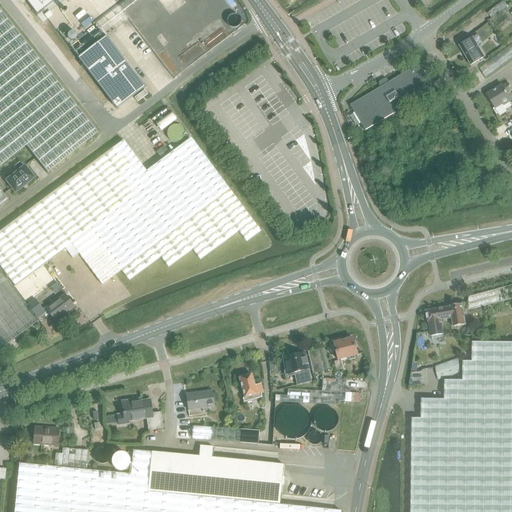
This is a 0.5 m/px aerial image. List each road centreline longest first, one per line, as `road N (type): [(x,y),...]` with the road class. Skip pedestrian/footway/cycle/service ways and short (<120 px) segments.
road 1 (unclassified): [(0,214),(268,17)]
road 2 (secondary): [(271,290),(0,390)]
road 3 (unclassified): [(318,95),(471,0)]
road 4 (tertiary): [(354,511),(390,351)]
